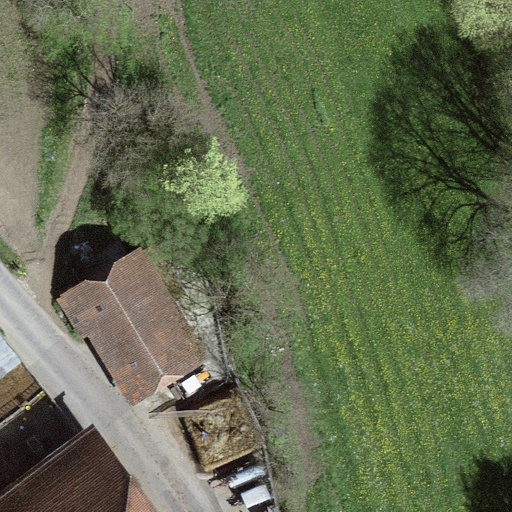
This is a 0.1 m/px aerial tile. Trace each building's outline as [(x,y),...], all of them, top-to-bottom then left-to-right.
[(96,325),(135,387),(189,354),(132,264),(62,307),(80,335),(96,325)] [(0,334),(0,372),(22,355),(4,331),(0,334)] [(0,401),(11,418),(0,425),(0,460),(13,480),(80,436),(28,358),(0,377),(0,401)] [(235,376),(175,407),(228,511),(276,511),(262,429),(235,376)] [(142,511),(99,454),(20,511),(142,511)]
